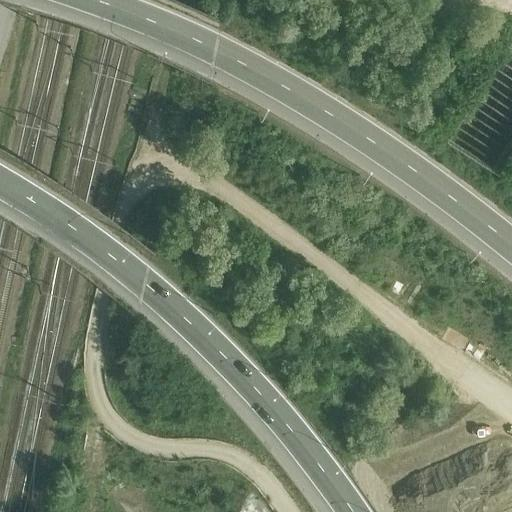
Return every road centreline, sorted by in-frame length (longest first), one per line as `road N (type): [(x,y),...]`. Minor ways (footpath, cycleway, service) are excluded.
road 1 (motorway): [(0,180),(84,234),(191,323),(274,409),(353,511)]
road 2 (motorway): [(104,0),(284,85),(414,168),(511,244)]
